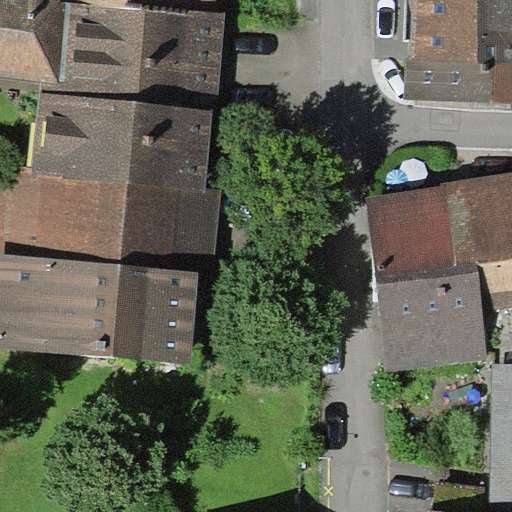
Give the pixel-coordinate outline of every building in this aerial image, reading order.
[(60,80),(70,2),(60,1),(60,0),(0,0),(0,72),(40,78),(60,80)] [(70,0),(70,2),(188,14),(188,9),(215,12),(215,0),(70,0)] [(511,0),(413,0),(412,58),(406,59),(402,100),(511,106),(511,0)] [(226,13),(215,12),(188,9),(188,14),(70,2),(60,80),(40,78),(39,90),(32,165),(31,173),(205,186),(212,112),(217,112),(226,13)] [(205,186),(31,173),(32,165),(4,163),(0,217),(0,347),(191,363),(198,273),(215,274),(222,188),(205,186)] [(443,186),(366,195),(386,371),(488,359),(483,310),(511,306),(511,171),(442,182),(443,186)] [(511,511),(511,364),(494,364),(490,486),(489,511),(511,511)] [(445,511),(489,511),(490,486),(437,481),(433,510),(445,511)]
